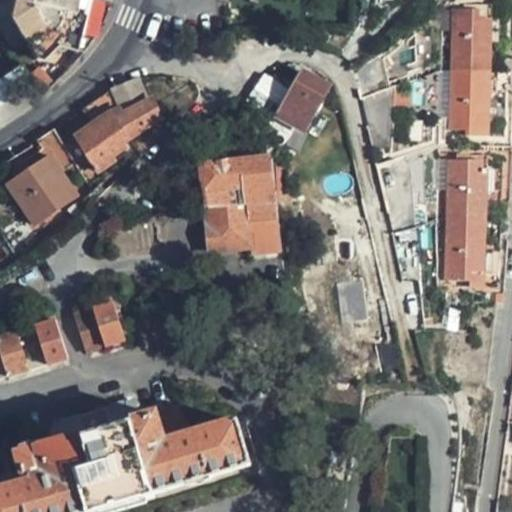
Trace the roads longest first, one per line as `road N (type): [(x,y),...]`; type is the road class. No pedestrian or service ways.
road 1 (residential): [(109,204),(216,95),(210,69),(114,50)]
road 2 (tertiary): [(114,50),(79,88),(0,144)]
